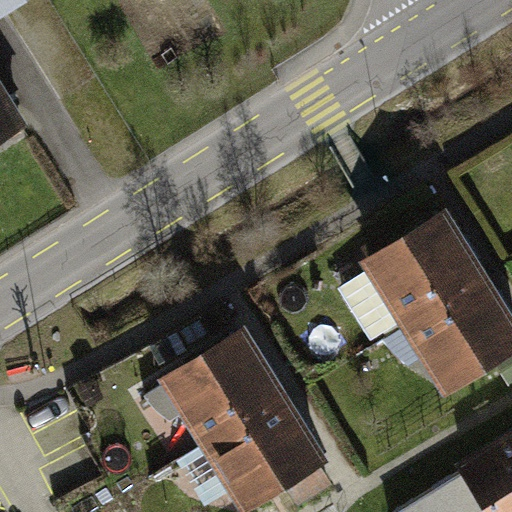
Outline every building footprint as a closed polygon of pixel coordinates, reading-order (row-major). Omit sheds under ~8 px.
[(0,0),(0,21),(35,3),(32,0),(0,0)] [(0,85),(0,139),(24,125),(0,85)] [(491,281),(453,219),(374,265),(412,329),(491,281)] [(511,352),(511,316),(491,281),(412,329),(449,391),(511,352)] [(289,397),(249,334),(173,380),(211,444),(289,397)] [(168,385),(147,399),(173,439),(194,425),(168,385)] [(327,461),(289,397),(211,444),(250,508),(327,461)] [(511,511),(511,441),(469,468),(496,511),(511,511)]
